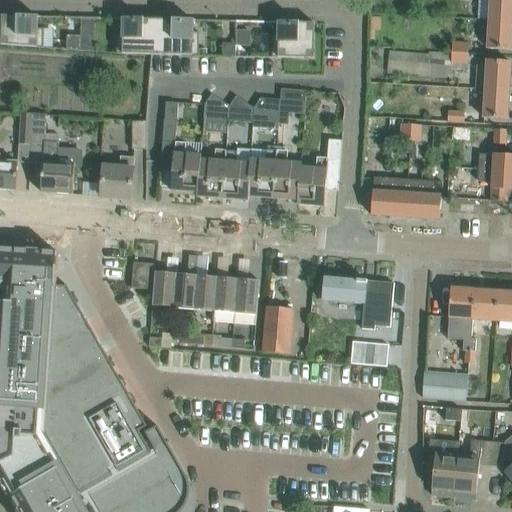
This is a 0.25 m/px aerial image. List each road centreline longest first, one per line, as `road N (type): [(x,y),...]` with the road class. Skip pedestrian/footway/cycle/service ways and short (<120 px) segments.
road 1 (residential): [(0,2),(335,12)]
road 2 (residential): [(89,219),(87,272),(203,479),(197,511)]
road 3 (residential): [(407,511),(419,248)]
road 4 (residential): [(89,219),(346,241)]
road 5 (residential): [(335,12),(360,47),(346,241)]
